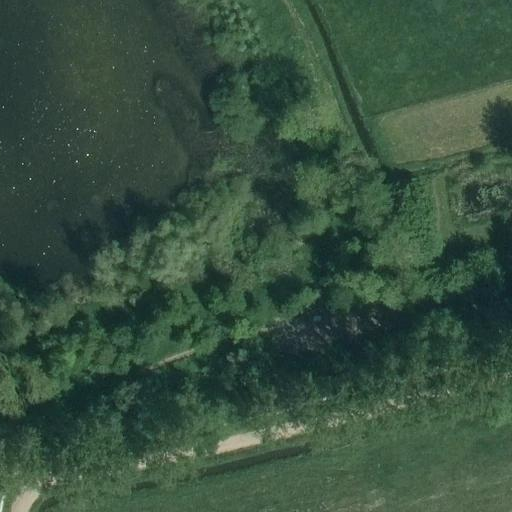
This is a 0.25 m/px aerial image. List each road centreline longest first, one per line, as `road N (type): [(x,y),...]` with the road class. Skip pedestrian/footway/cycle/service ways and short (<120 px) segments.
road 1 (track): [(511,299),(237,351),(0,410)]
road 2 (track): [(511,380),(71,477),(38,488),(19,511)]
